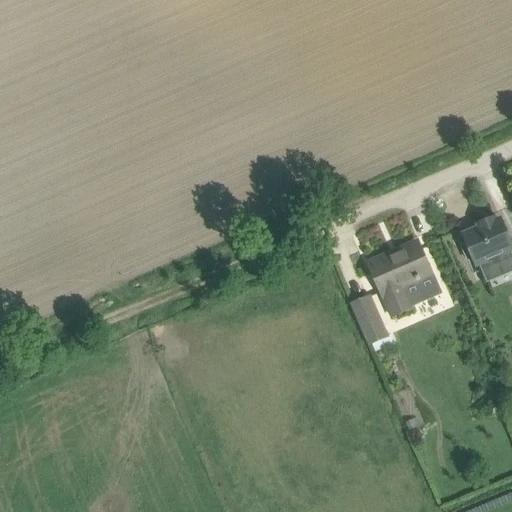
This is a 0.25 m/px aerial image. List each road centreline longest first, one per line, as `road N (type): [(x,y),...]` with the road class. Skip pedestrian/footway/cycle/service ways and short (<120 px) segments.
road 1 (track): [(328,227),(0,368)]
road 2 (residential): [(511,148),(328,227)]
